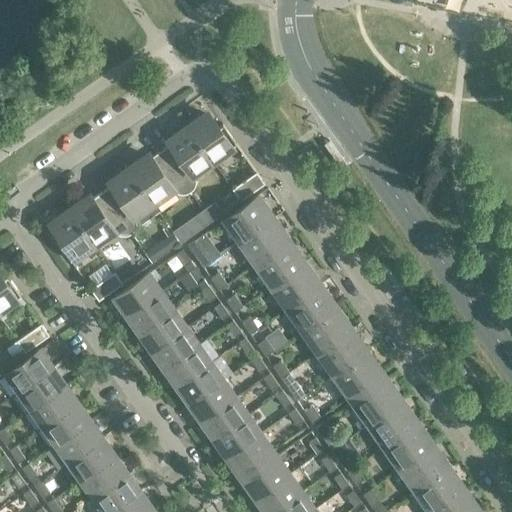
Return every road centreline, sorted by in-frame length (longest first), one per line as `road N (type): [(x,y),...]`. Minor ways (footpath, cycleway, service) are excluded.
road 1 (residential): [(511,496),(220,81),(195,77),(3,213)]
road 2 (residential): [(215,511),(3,213)]
